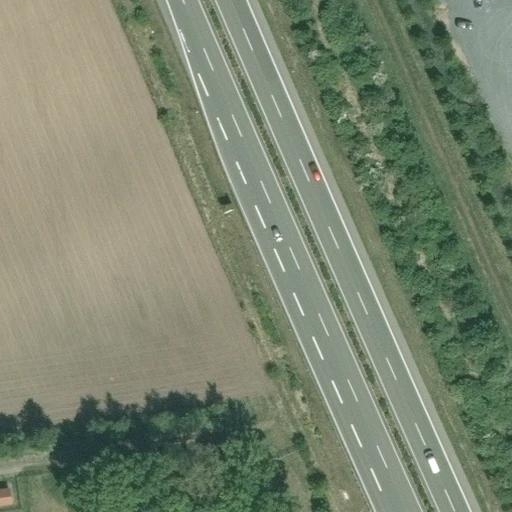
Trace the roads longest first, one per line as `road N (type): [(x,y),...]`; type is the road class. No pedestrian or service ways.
road 1 (motorway): [(181,0),(405,511)]
road 2 (motorway): [(455,511),(231,0)]
